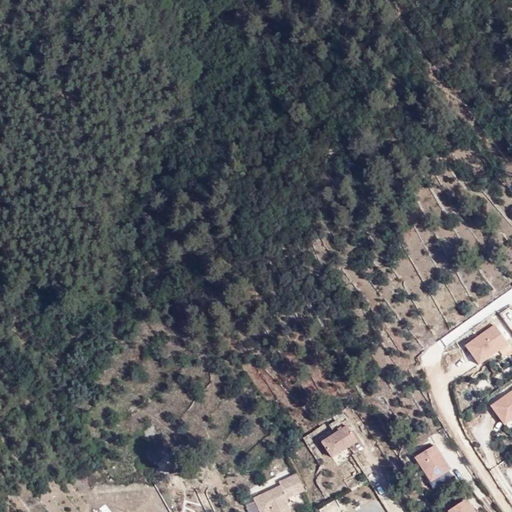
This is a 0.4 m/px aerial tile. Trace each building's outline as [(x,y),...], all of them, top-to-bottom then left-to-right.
[(464,342),(477,364),(500,350),(503,355),(511,350),(511,349),(496,323),(464,342)] [(504,424),(511,419),(511,387),(490,404),(504,424)] [(347,422),(321,439),(332,457),(358,440),(347,422)] [(439,442),(416,452),(430,486),(453,477),(439,442)] [(289,504),(287,500),(304,491),(295,475),(278,484),(280,487),(254,501),(259,511),(290,511),(285,509),(286,505),(287,505),(289,504)] [(477,511),(467,496),(447,508),(449,511),(477,511)]
